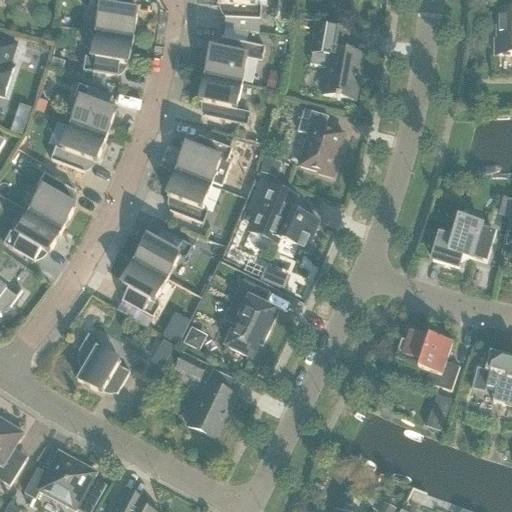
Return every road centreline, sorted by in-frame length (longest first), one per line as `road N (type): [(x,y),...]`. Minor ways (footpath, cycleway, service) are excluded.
road 1 (residential): [(0,375),(109,221),(155,94),(170,0)]
road 2 (residential): [(370,281),(414,127),(433,0)]
road 3 (residential): [(233,511),(0,378)]
road 4 (residential): [(252,511),(370,281)]
road 5 (residential): [(511,316),(370,281)]
